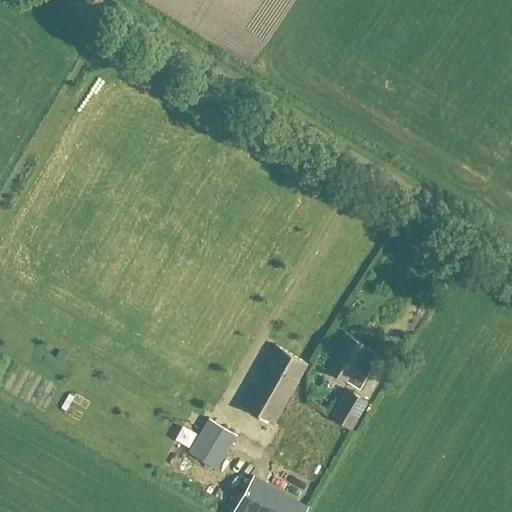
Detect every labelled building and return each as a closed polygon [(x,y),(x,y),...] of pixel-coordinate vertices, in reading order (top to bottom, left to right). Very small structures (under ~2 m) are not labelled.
[(361,390),(373,367),(379,356),(366,349),(367,347),(346,335),(326,370),(361,390)] [(273,425),(307,366),(274,347),(240,406),(273,425)] [(351,432),(367,405),(347,393),(330,420),(351,432)] [(215,471),(236,437),(207,419),(187,454),(215,471)] [(304,511),(306,509),(252,479),(233,511),(304,511)]
